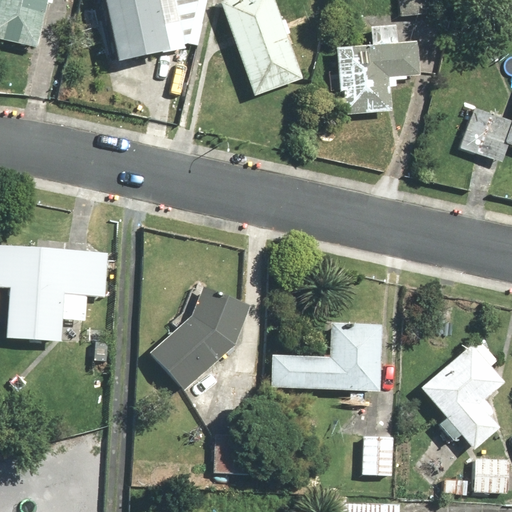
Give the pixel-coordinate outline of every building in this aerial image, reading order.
[(41,0),(0,0),(0,43),(31,50),(41,0)] [(91,0),(105,65),(182,49),(171,0),(91,0)] [(267,0),(221,0),(213,3),(246,99),(296,82),(267,0)] [(365,47),(329,50),(335,117),(386,113),(384,89),(390,88),(389,82),(414,80),(411,43),(395,45),(395,38),(390,38),(389,27),(363,29),(365,47)] [(511,101),(497,146),(511,150),(511,101)] [(102,254),(0,246),(0,340),(51,345),(53,322),(78,323),(80,299),(99,300),(102,254)] [(176,393),(227,347),(243,305),(194,288),(184,316),(141,354),(176,393)] [(372,394),(374,327),(323,325),(322,356),(262,353),(261,390),(372,394)] [(473,339),(412,389),(439,420),(431,426),(446,444),(453,438),(465,453),(493,430),(471,404),(496,384),(482,367),(491,360),(473,339)] [(106,341),(89,341),(88,367),(105,368),(106,341)] [(388,440),(357,438),(355,477),(386,479),(388,440)] [(504,461),(469,460),(468,494),(503,495),(504,461)]
